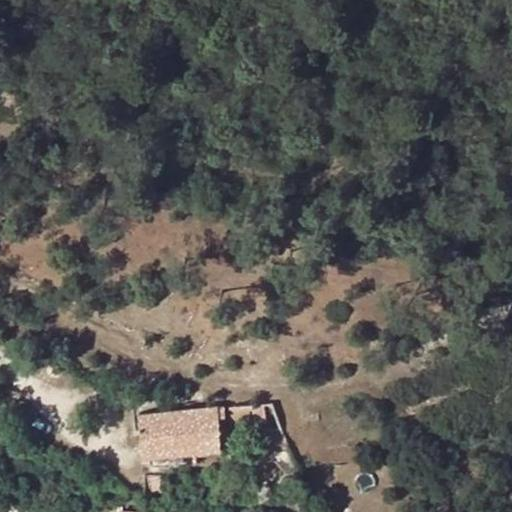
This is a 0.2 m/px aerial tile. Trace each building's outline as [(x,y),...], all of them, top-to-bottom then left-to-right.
[(226,397),(142,412),(148,449),(241,434),(238,416),(229,417),(226,397)] [(270,420),(267,399),(254,403),(256,418),(258,422),(270,420)] [(245,402),(231,405),(233,419),(247,417),(245,402)] [(254,403),(245,402),(247,417),(256,418),(254,403)] [(278,424),(258,427),(261,443),(286,439),(278,424)] [(140,426),(127,425),(122,439),(139,442),(140,426)]
